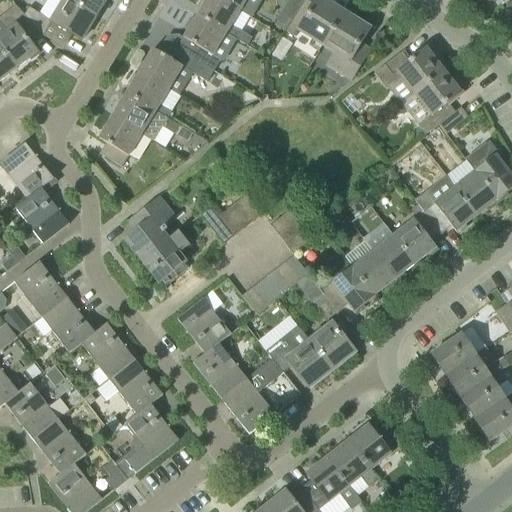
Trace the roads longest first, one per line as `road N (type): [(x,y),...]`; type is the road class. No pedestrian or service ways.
road 1 (residential): [(224,451),(213,426),(92,276),(86,196),(55,164),(51,138)]
road 2 (residential): [(380,366),(395,327),(511,233)]
road 3 (residential): [(380,366),(262,458),(224,451)]
road 4 (residential): [(475,503),(380,366)]
road 5 (residential): [(51,138),(134,0)]
road 6 (residential): [(511,86),(477,46),(398,0)]
